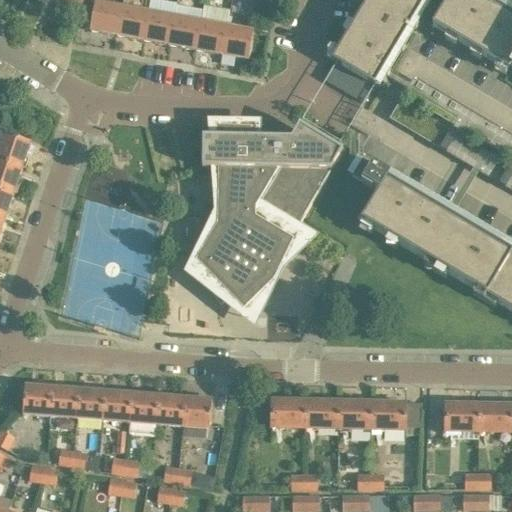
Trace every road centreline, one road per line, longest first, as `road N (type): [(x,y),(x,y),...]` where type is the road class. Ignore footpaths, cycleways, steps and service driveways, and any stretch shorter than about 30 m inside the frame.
road 1 (residential): [(511,374),(248,369),(5,349)]
road 2 (residential): [(315,0),(303,72),(252,108),(82,97)]
road 3 (residential): [(5,349),(82,97)]
